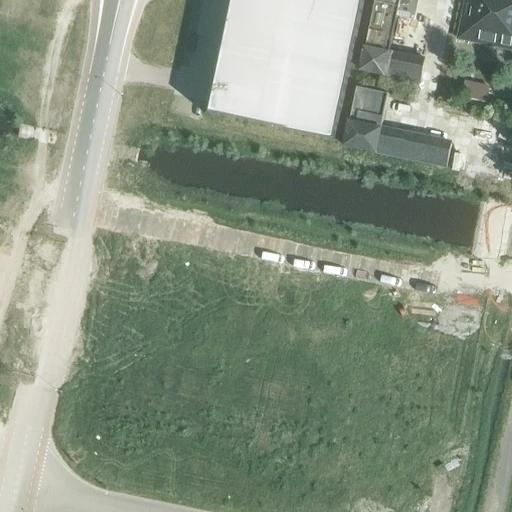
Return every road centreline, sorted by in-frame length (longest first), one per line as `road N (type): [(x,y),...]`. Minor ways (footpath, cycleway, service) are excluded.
road 1 (unclassified): [(118,0),(69,236)]
road 2 (tertiary): [(69,236),(35,392)]
